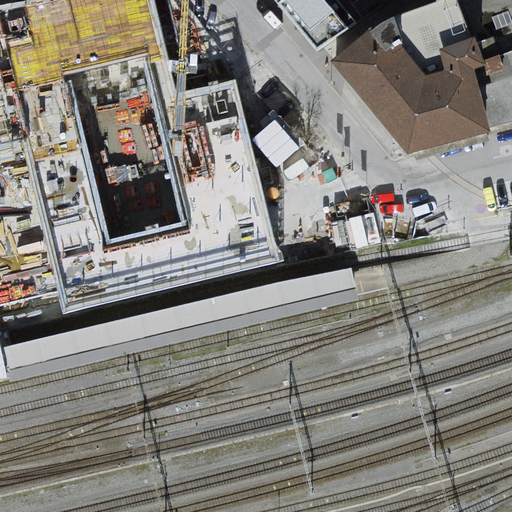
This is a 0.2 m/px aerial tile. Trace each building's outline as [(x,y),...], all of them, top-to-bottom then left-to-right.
[(152,0),(42,0),(0,10),(0,138),(22,133),(176,96),(152,0)] [(278,0),(316,51),(352,25),(333,0),(278,0)] [(397,25),(333,67),(406,160),(448,152),(496,141),(480,80),(493,75),(468,5),(397,25)] [(511,67),(493,75),(480,80),(496,141),(511,137),(511,67)] [(176,96),(22,133),(65,311),(279,260),(264,210),(236,82),(176,96)]
